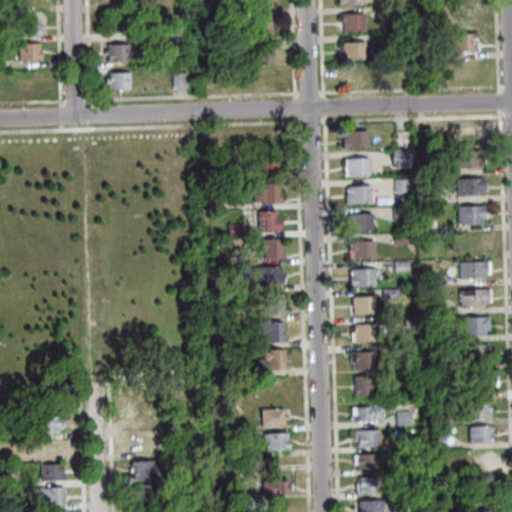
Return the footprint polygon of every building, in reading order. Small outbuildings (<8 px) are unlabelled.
[(377,3),(376,16),(397,16),(397,3),(377,3)] [(453,23),(476,23),(476,5),(453,5),(453,23)] [(105,12),(105,30),(128,30),(128,12),(105,12)] [(339,30),(363,30),(363,12),(339,12),(339,30)] [(257,33),(271,35),(272,17),(258,15),(257,33)] [(22,35),(41,35),(41,18),(22,18),(22,35)] [(163,19),(164,35),(181,34),(181,19),(163,19)] [(375,32),(374,40),(392,41),(393,33),(375,32)] [(453,51),(477,51),(477,32),(453,32),(453,51)] [(362,58),(362,40),(341,40),(341,59),(362,58)] [(274,62),(274,41),(256,41),(256,62),(274,62)] [(41,42),(17,42),(17,59),(41,59),(41,42)] [(127,43),(106,43),(106,60),(127,60),(127,43)] [(230,52),(231,72),(248,71),(247,52),(230,52)] [(339,64),(339,78),(373,78),(373,64),(339,64)] [(255,68),(255,88),(275,88),(275,68),(255,68)] [(104,88),(130,88),(130,71),(104,71),(104,88)] [(173,72),(173,92),(186,91),(186,72),(173,72)] [(473,142),(452,143),(451,126),(476,125),(476,140),(473,140),(473,142)] [(278,130),(254,130),(254,149),(278,149),(278,130)] [(339,137),(341,137),(341,130),(364,130),(364,147),(340,148),(339,137)] [(389,149),(405,149),(406,165),(390,166),(389,149)] [(452,166),(451,150),(478,150),(479,162),(475,162),(475,166),(452,166)] [(256,175),(255,155),(274,154),(275,174),(256,175)] [(365,175),(341,176),(341,165),(342,165),(342,158),(364,157),(365,175)] [(477,193),(453,194),(453,178),(479,177),(479,190),(477,190),(477,193)] [(408,178),(408,191),(391,191),(390,178),(408,178)] [(275,182),(275,201),(259,202),(259,201),(251,201),(251,194),(254,193),(254,182),(275,182)] [(342,192),(344,192),(344,186),(366,185),(367,202),(342,203),(342,192)] [(433,202),(419,202),(418,189),(432,188),(433,202)] [(206,195),(218,195),(218,209),(206,209),(206,195)] [(454,222),(453,206),(480,205),(480,218),(477,218),(477,222),(454,222)] [(391,219),(390,206),(404,206),(405,219),(391,219)] [(255,231),(254,211),(272,210),(272,215),(276,215),(277,230),(255,231)] [(347,229),(347,213),(368,212),(369,228),(347,229)] [(418,229),(417,220),(433,219),(433,228),(418,229)] [(224,223),(240,223),(240,237),(224,237),(224,223)] [(403,233),(404,242),(391,243),(390,233),(403,233)] [(460,251),(485,251),(485,233),(460,233),(460,251)] [(256,238),(277,237),(277,253),(280,253),(280,258),(260,259),(260,249),(256,249),(256,238)] [(369,240),(370,257),(348,257),(347,241),(369,240)] [(391,271),(391,261),(405,261),(405,271),(391,271)] [(456,278),(456,261),(482,261),(485,261),(486,273),(480,273),(480,277),(456,278)] [(277,265),(278,283),(255,283),(255,275),(246,276),(246,266),(277,265)] [(348,269),(369,268),(370,285),(349,286),(349,284),(346,284),(346,276),(349,276),(348,269)] [(426,284),(426,275),(442,275),(442,284),(426,284)] [(394,288),(394,298),(379,298),(379,288),(394,288)] [(480,305),(456,306),(456,289),(486,288),(487,301),(480,301),(480,305)] [(279,294),(279,309),(282,309),(282,314),(259,314),(259,294),(279,294)] [(370,296),(370,312),(349,313),(348,296),(370,296)] [(438,312),(423,313),(422,298),(438,297),(438,312)] [(458,334),(457,316),(485,315),(485,329),(482,329),(482,333),(458,334)] [(258,322),(280,322),(280,337),(282,336),(282,342),(259,342),(258,322)] [(349,324),(371,323),(371,340),(350,341),(349,324)] [(444,339),(428,339),(428,330),(443,330),(444,339)] [(458,361),(458,345),(485,344),(485,360),(458,361)] [(260,350),(281,349),(282,368),(266,369),(265,359),(260,359),(260,350)] [(346,351),(371,350),(371,368),(349,369),(349,361),(346,361),(346,351)] [(445,368),(431,368),(430,359),(444,358),(445,368)] [(244,374),(230,375),(230,365),(244,364),(244,374)] [(482,389),(461,390),(460,372),(486,372),(486,383),(482,384),(482,389)] [(369,395),(351,395),(350,375),(368,374),(369,395)] [(24,409),(24,390),(56,389),(56,408),(24,409)] [(131,408),(150,408),(150,390),(131,390),(131,408)] [(486,419),(465,419),(464,402),(485,402),(486,419)] [(347,407),(378,406),(378,419),(348,420),(347,407)] [(257,408),(279,407),(279,424),(258,424),(257,408)] [(393,425),(392,410),(406,409),(407,424),(393,425)] [(436,424),(436,413),(449,412),(449,423),(436,424)] [(129,430),(151,430),(151,413),(129,413),(129,430)] [(54,432),(36,433),(35,416),(54,415),(54,432)] [(466,443),(465,426),(487,425),(488,442),(466,443)] [(374,429),(375,445),(353,446),(353,439),(351,439),(350,430),(374,429)] [(282,431),(283,447),(262,448),(261,432),(282,431)] [(425,447),(425,432),(441,432),(441,446),(425,447)] [(416,436),(417,448),(403,449),(403,436),(416,436)] [(150,452),(128,453),(128,447),(125,447),(125,437),(149,437),(150,452)] [(178,455),(178,441),(194,440),(195,454),(178,455)] [(32,454),(32,442),(57,441),(58,454),(32,454)] [(474,449),(474,467),(492,467),(492,449),(474,449)] [(8,461),(0,461),(0,450),(8,450),(8,461)] [(353,453),(379,453),(379,467),(354,468),(353,453)] [(178,476),(178,460),(193,459),(194,475),(178,476)] [(129,476),(128,460),(151,460),(151,475),(129,476)] [(37,479),(37,465),(58,464),(59,478),(37,479)] [(355,477),(375,476),(376,493),(355,494),(355,477)] [(259,494),(259,480),(284,479),(285,493),(259,494)] [(151,499),(130,500),(129,484),(150,483),(151,499)] [(60,503),(38,504),(37,502),(30,502),(30,494),(37,494),(37,487),(59,486),(60,503)] [(180,503),(179,492),(192,492),(192,503),(180,503)] [(470,511),(470,496),(487,496),(487,511),(470,511)] [(377,511),(354,511),(354,501),(377,500),(377,511)]
